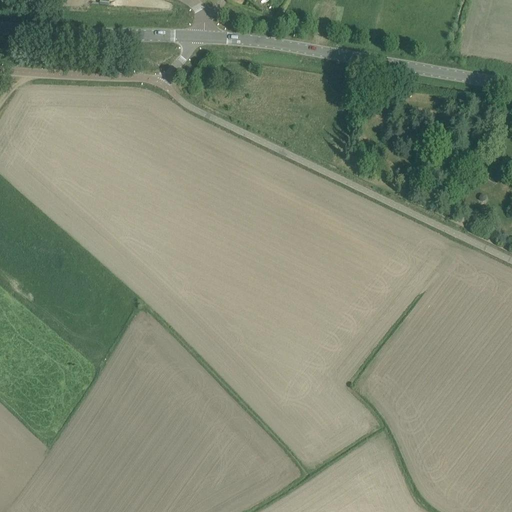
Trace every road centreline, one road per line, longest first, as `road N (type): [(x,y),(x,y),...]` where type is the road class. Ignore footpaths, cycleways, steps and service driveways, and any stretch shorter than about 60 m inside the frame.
road 1 (secondary): [(511,84),(195,35)]
road 2 (unclassified): [(0,70),(160,83),(195,35)]
road 3 (secondary): [(195,35),(0,28)]
